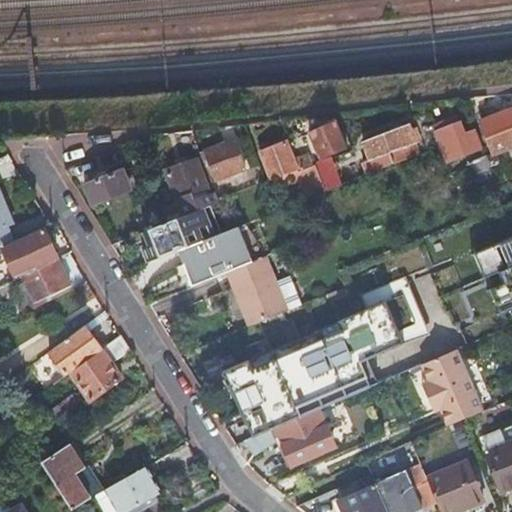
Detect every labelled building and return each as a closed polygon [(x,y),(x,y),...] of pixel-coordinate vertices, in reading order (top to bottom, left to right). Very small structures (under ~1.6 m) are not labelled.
[(511,110),(482,122),(494,154),(496,153),(511,147),(511,110)] [(448,161),(480,150),(474,134),(459,139),(454,126),(453,126),(452,121),(434,127),(448,161)] [(297,160),(301,171),(315,165),(314,162),(345,149),(334,125),(309,136),(316,154),(311,156),(310,155),(297,160)] [(411,146),(423,141),(418,126),(406,130),(411,146)] [(411,146),(406,130),(405,128),(364,145),(374,172),(415,156),(411,146)] [(214,182),(244,171),(235,146),(224,149),(223,144),(203,152),(214,182)] [(270,181),(296,171),(286,145),(260,154),(270,181)] [(487,157),(492,167),(501,163),(496,153),(494,154),(487,157)] [(468,165),(471,175),(475,173),(490,168),(492,167),(487,157),(468,165)] [(97,170),(92,159),(72,167),(77,179),(97,170)] [(315,165),(324,190),(339,184),(331,159),(315,165)] [(207,195),(206,191),(208,190),(196,160),(165,172),(183,218),(200,211),(209,208),(219,204),(215,192),(207,195)] [(310,195),(324,190),(315,165),(301,171),(310,195)] [(493,176),(490,168),(475,173),(478,182),(493,176)] [(92,205),(130,190),(123,171),(107,177),(105,173),(96,175),(98,180),(85,186),(92,205)] [(0,248),(3,247),(7,246),(12,244),(7,230),(13,227),(0,196),(0,248)] [(211,239),(220,235),(209,208),(200,211),(211,239)] [(211,239),(200,211),(183,218),(149,231),(142,235),(147,248),(143,249),(149,264),(178,252),(211,239)] [(211,239),(178,252),(191,287),(226,273),(253,263),(240,228),(220,235),(211,239)] [(17,278),(22,275),(36,269),(57,259),(44,232),(8,248),(4,250),(6,253),(9,261),(12,267),(17,278)] [(504,314),(511,310),(511,236),(477,251),(488,277),(500,272),(504,283),(493,288),(504,314)] [(8,248),(7,246),(3,247),(0,248),(0,256),(6,253),(4,250),(8,248)] [(69,279),(79,272),(68,253),(57,259),(69,279)] [(247,327),(288,310),(267,257),(253,263),(226,273),(247,327)] [(33,310),(41,306),(39,300),(69,286),(57,259),(36,269),(22,275),(35,302),(31,304),(33,310)] [(453,326),(474,317),(452,266),(431,275),(453,326)] [(14,280),(0,286),(0,299),(19,291),(14,280)] [(385,303),(403,344),(427,337),(404,285),(382,295),(385,303)] [(364,391),(371,388),(361,364),(368,360),(403,344),(385,303),(224,373),(247,426),(248,425),(254,439),(270,432),(276,429),(319,410),(356,394),(364,391)] [(71,374),(101,351),(85,328),(49,353),(65,377),(71,374)] [(111,364),(128,352),(120,338),(101,351),(71,374),(89,402),(121,380),(111,364)] [(420,386),(425,398),(432,414),(439,411),(446,427),(480,412),(455,352),(420,366),(427,383),(420,386)] [(361,364),(371,388),(378,384),(368,360),(361,364)] [(334,447),(319,410),(276,429),(279,437),(292,465),(334,447)] [(279,437),(276,429),(270,432),(273,440),(279,437)] [(481,437),(488,453),(506,445),(500,430),(481,437)] [(270,432),(254,439),(244,443),(253,456),(274,442),(273,440),(270,432)] [(501,492),(511,487),(511,442),(506,445),(488,453),(485,454),(501,492)] [(66,503),(71,511),(90,500),(74,476),(84,469),(69,446),(42,464),(47,473),(55,486),(66,503)] [(419,464),(337,501),(342,511),(413,511),(436,502),(440,511),(453,511),(482,500),(467,463),(426,480),(419,464)] [(84,469),(88,476),(92,474),(88,467),(84,469)] [(128,511),(158,495),(143,468),(104,491),(116,511),(128,511)] [(74,476),(90,500),(94,498),(103,492),(92,474),(88,476),(84,469),(74,476)] [(103,492),(94,498),(102,511),(116,511),(104,491),(103,492)]
